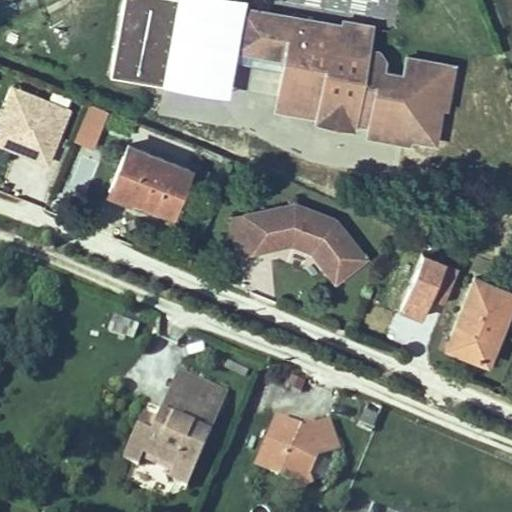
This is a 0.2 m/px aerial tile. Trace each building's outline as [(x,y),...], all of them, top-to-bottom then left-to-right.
[(142,78),(170,0),(108,0),(87,59),(142,78)] [(341,30),(342,24),(241,7),(237,28),(247,30),(256,46),(256,51),(297,58),(295,71),(282,69),(277,97),(284,105),(314,110),(321,105),(322,95),(358,101),(354,123),(372,126),(378,134),(409,139),(417,134),(443,138),(448,109),(454,72),(453,70),(452,68),(449,65),(414,58),(410,77),(389,73),(392,61),(386,54),(372,52),(374,40),(370,35),(341,30)] [(343,18),(342,24),(341,30),(370,35),(374,40),(377,23),(343,18)] [(234,47),(256,51),(256,46),(247,30),(237,28),(234,47)] [(463,67),(449,65),(452,68),(453,70),(454,72),(448,109),(455,110),(463,67)] [(71,109),(12,85),(0,115),(0,148),(47,168),(71,109)] [(442,146),(443,138),(417,134),(409,139),(378,134),(372,126),(354,123),(358,101),(322,95),(321,105),(314,110),(284,105),(277,97),(275,111),(318,118),(318,124),(371,133),(370,139),(416,147),(417,142),(442,146)] [(103,115),(88,109),(74,144),(89,150),(103,115)] [(172,216),(189,171),(128,147),(109,196),(131,205),(133,201),(172,216)] [(300,215),(303,206),(293,202),(280,206),(283,219),(300,215)] [(366,255),(334,217),(303,206),(300,215),(283,219),(280,206),(242,215),(251,253),(291,243),(311,251),(336,281),(366,255)] [(251,253),(242,215),(228,218),(238,256),(251,253)] [(511,298),(511,293),(470,278),(443,349),(486,366),(511,298)] [(105,334),(125,339),(129,318),(109,314),(105,334)] [(175,372),(166,396),(199,410),(209,385),(175,372)] [(225,391),(209,385),(199,410),(166,396),(155,424),(149,439),(137,434),(124,466),(141,472),(145,461),(175,473),(171,484),(189,492),(219,417),(215,416),(225,391)] [(143,419),(137,434),(149,439),(155,424),(143,419)] [(312,434),(275,419),(255,470),(294,485),(310,476),(319,451),(326,454),(338,449),(326,419),(313,425),(314,428),(312,434)] [(314,484),(310,476),(294,485),(298,493),(314,484)]
